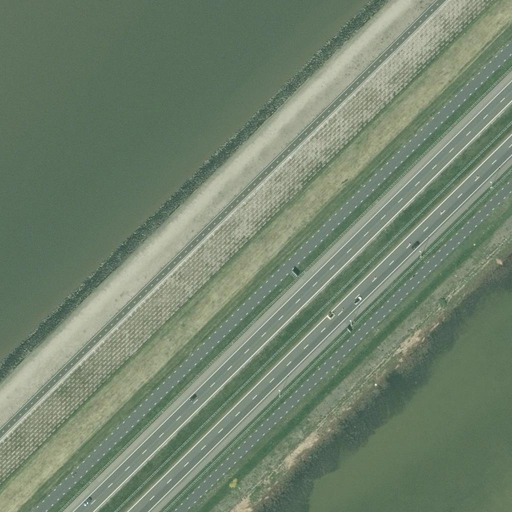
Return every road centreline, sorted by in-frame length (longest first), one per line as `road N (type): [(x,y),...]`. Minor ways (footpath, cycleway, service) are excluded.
road 1 (unclassified): [(39,511),(511,45)]
road 2 (motorway): [(511,90),(83,511)]
road 3 (motorway): [(141,511),(511,146)]
road 4 (unclassified): [(178,511),(511,184)]
